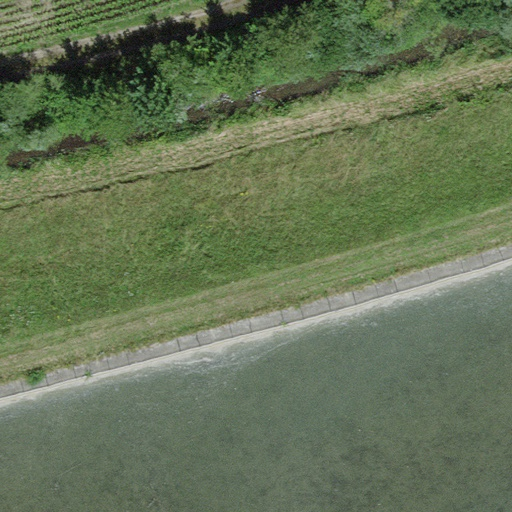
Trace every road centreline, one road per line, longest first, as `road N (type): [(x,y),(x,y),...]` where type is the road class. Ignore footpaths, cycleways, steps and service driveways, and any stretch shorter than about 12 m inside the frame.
road 1 (track): [(511,216),(137,331),(0,364)]
road 2 (track): [(170,0),(0,46)]
